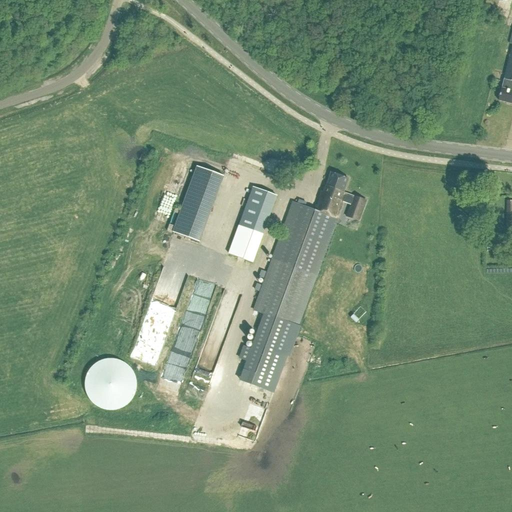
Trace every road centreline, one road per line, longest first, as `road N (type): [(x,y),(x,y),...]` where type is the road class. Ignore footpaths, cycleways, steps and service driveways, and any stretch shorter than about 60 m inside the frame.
road 1 (secondary): [(511,156),(379,137),(329,116),(292,98),(182,0)]
road 2 (unclassified): [(0,104),(83,70),(106,37),(116,0)]
